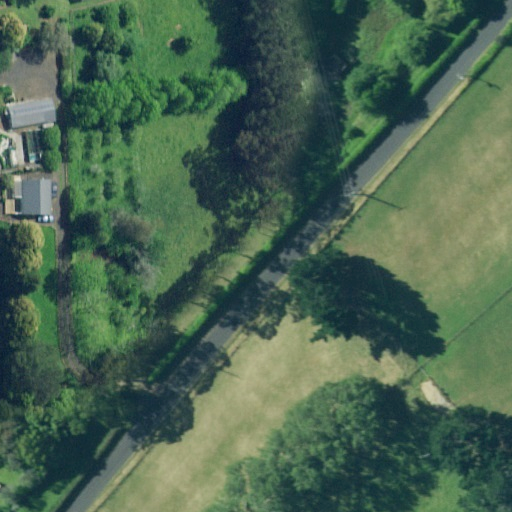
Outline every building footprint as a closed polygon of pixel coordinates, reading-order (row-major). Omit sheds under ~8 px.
[(348,65),(332,53),(330,51),(327,55),(321,50),(317,55),(326,62),(320,69),(335,81),(348,65)] [(53,97),(6,106),(10,130),(57,122),(53,97)] [(47,127),(24,130),(29,161),(51,158),(47,127)] [(18,131),(4,133),(8,167),(22,166),(18,131)] [(50,180),(14,179),(12,179),(11,188),(5,188),(5,215),(50,215),(50,180)]
